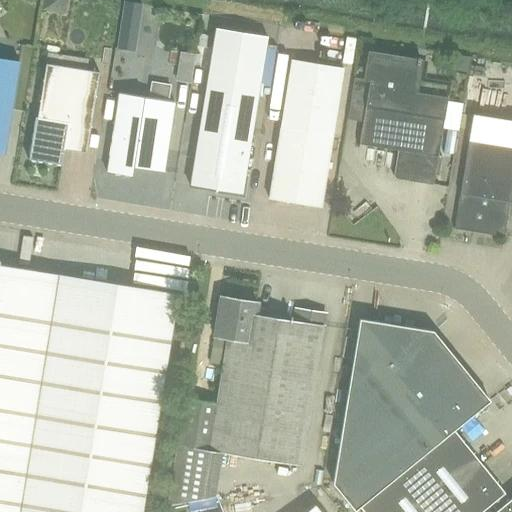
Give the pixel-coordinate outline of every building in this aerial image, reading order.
[(138,20),(140,4),(124,1),(122,17),(138,20)] [(242,194),(257,95),(267,36),(216,28),(190,185),(242,194)] [(99,72),(83,69),(85,58),(47,52),(37,117),(35,117),(28,159),(62,165),(64,149),(86,152),(99,72)] [(359,144),(397,150),(393,178),(433,184),(446,95),(413,91),(418,56),(414,56),(414,59),(369,53),(367,71),(371,71),(359,144)] [(0,138),(7,139),(19,61),(0,57),(0,138)] [(320,207),(332,135),(343,67),(292,59),(280,127),(269,198),(320,207)] [(134,167),(164,172),(174,101),(119,92),(107,172),(133,176),(134,167)] [(511,104),(468,101),(466,132),(511,135),(511,104)] [(511,146),(469,140),(454,228),(504,236),(509,202),(511,202),(511,146)] [(0,511),(132,511),(142,510),(177,293),(0,264),(0,511)] [(222,453),(301,466),(325,313),(296,308),(294,320),(255,314),(257,302),(221,296),(215,336),(227,338),(216,402),(185,397),(167,505),(215,496),(222,453)] [(355,510),(359,506),(364,511),(511,511),(511,497),(510,499),(454,430),(489,400),(433,331),(359,319),(332,483),(355,510)]
